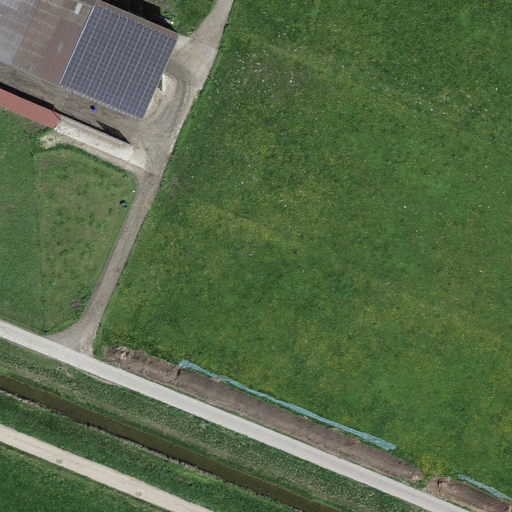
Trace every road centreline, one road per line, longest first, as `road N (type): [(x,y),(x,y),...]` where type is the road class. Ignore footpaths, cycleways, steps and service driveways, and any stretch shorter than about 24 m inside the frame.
road 1 (track): [(78,363),(447,511)]
road 2 (track): [(78,363),(227,0)]
road 3 (track): [(0,436),(184,511)]
